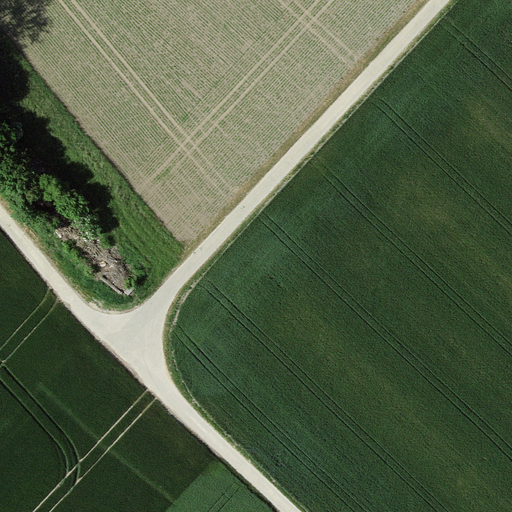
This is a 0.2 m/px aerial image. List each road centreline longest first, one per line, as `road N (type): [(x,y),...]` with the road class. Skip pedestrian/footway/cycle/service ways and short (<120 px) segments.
road 1 (track): [(290,511),(117,345),(440,0)]
road 2 (track): [(0,213),(117,345)]
